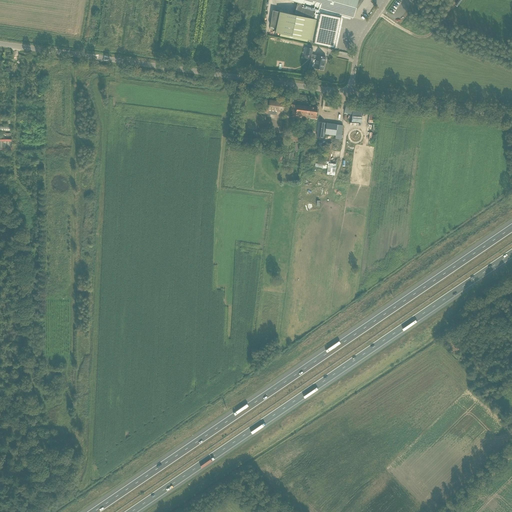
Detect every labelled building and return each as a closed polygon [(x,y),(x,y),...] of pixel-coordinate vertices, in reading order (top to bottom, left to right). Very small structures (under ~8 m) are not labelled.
[(313,43),(334,47),(340,17),(339,17),(340,14),(353,18),(355,10),(356,10),(363,0),(289,0),(298,2),(294,15),(279,12),(275,32),(280,33),(280,36),(307,42),(308,39),(314,41),(313,43)] [(311,58),(316,59),(314,68),(323,70),(326,57),(311,54),(313,49),(307,47),(305,55),(311,56),(311,58)] [(284,62),(277,60),(276,67),(283,69),(284,62)] [(262,113),(283,116),(285,102),(264,99),(262,113)] [(311,118),(316,119),(317,108),(291,104),(290,111),(292,111),(292,117),(307,119),(308,115),(311,115),(311,118)] [(352,118),(351,122),(362,122),(362,115),(362,111),(359,110),(353,110),(352,110),(352,118)] [(317,136),(324,137),(325,123),(318,122),(317,136)] [(328,122),(326,122),(326,126),(325,134),(328,134),(335,135),(336,135),(336,134),(337,125),(337,124),(329,123),(328,122)] [(289,133),(289,142),(300,142),(300,139),(304,140),(304,134),(300,134),(300,133),(289,133)] [(0,149),(12,149),(12,139),(0,138),(0,149)] [(336,175),(337,164),(315,162),(315,167),(328,168),(327,174),(336,175)]
